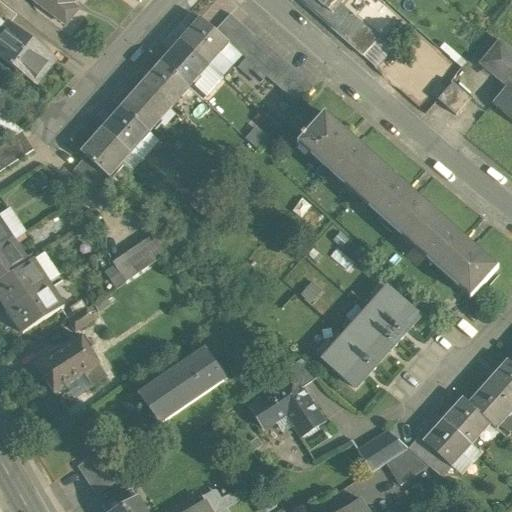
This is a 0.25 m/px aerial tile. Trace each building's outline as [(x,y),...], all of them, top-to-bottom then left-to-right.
[(76,0),(31,0),(66,26),(78,11),(72,6),(76,0)] [(351,15),(333,0),(329,0),(323,7),(315,0),(299,0),(299,1),(335,33),(351,15)] [(17,16),(0,3),(0,21),(8,27),(10,26),(17,16)] [(231,15),(216,31),(224,39),(240,22),(231,15)] [(377,38),(351,15),(335,33),(361,56),(377,38)] [(202,20),(183,41),(211,65),(229,45),(230,46),(231,45),(224,39),(216,31),(202,18),(201,19),(202,20)] [(240,22),(224,39),(231,45),(234,47),(249,30),(240,22)] [(54,61),(10,26),(8,27),(0,38),(0,57),(35,85),(54,61)] [(249,30),(234,47),(241,54),(257,37),(249,30)] [(257,37),(241,54),(249,61),(265,44),(257,37)] [(511,83),(511,48),(501,39),(481,65),(509,87),(511,83)] [(183,41),(162,64),(190,88),(211,65),(183,41)] [(265,44),(249,61),(258,68),(273,52),(265,44)] [(273,52),(258,68),(266,76),(282,59),(273,52)] [(282,59),(266,76),(299,106),(314,88),(282,59)] [(190,88),(162,64),(143,85),(171,110),(190,88)] [(211,65),(190,88),(204,101),(225,77),(211,65)] [(455,82),(440,99),(458,115),(472,98),(455,82)] [(511,83),(509,87),(495,104),(511,117),(511,83)] [(171,110),(143,85),(123,108),(150,133),(171,110)] [(150,133),(123,108),(103,130),(131,154),(150,133)] [(326,113),(299,144),(300,145),(301,144),(471,297),(471,298),(472,299),(499,268),(498,267),(497,268),(326,115),(327,114),(326,113)] [(268,140),(256,129),(247,139),(259,149),(268,140)] [(131,154),(103,130),(83,152),(82,151),(81,152),(111,179),(112,178),(111,177),(131,154)] [(22,134),(0,148),(0,172),(34,150),(22,134)] [(0,221),(0,249),(13,241),(0,221)] [(171,253),(152,237),(142,243),(156,263),(171,253)] [(13,241),(0,249),(0,282),(29,264),(13,241)] [(156,263),(142,243),(132,250),(146,270),(156,263)] [(146,270),(132,250),(123,256),(136,276),(146,270)] [(136,276),(123,256),(113,263),(126,283),(136,276)] [(29,264),(0,282),(0,298),(8,311),(49,284),(33,261),(29,264)] [(49,284),(8,311),(23,334),(64,308),(49,284)] [(388,291),(366,315),(398,343),(419,319),(388,291)] [(107,296),(87,309),(95,321),(102,316),(100,313),(112,305),(107,296)] [(87,309),(69,322),(77,333),(95,321),(87,309)] [(366,315),(345,340),(377,367),(398,343),(366,315)] [(107,376),(82,338),(37,366),(55,394),(86,374),(93,385),(107,376)] [(345,340),(324,364),(355,391),(377,367),(345,340)] [(205,350),(140,394),(161,424),(226,381),(205,350)] [(300,361),(280,374),(286,384),(294,379),(301,390),(321,377),(300,361)] [(508,363),(489,384),(511,405),(511,365),(507,362),(508,363)] [(286,384),(249,410),(264,432),(286,417),(301,439),(324,424),(301,390),(294,379),(286,384)] [(511,405),(489,384),(470,406),(469,405),(468,405),(492,426),(497,431),(498,431),(497,430),(511,413),(511,405)] [(463,402),(445,422),(472,447),(490,426),(491,427),(492,426),(468,405),(463,400),(463,401),(463,402)] [(445,422),(426,444),(425,443),(424,444),(452,469),(453,470),(454,469),(453,468),(472,447),(445,422)] [(389,434),(359,453),(372,474),(386,465),(386,464),(409,450),(389,434)] [(452,469),(424,444),(425,443),(420,439),(410,451),(429,468),(443,479),(452,469)] [(386,464),(386,465),(399,487),(429,468),(410,451),(409,450),(386,464)] [(97,456),(79,469),(97,496),(115,483),(97,456)] [(131,489),(102,506),(105,511),(140,511),(143,510),(131,489)] [(368,511),(361,500),(346,510),(347,511),(368,511)]
